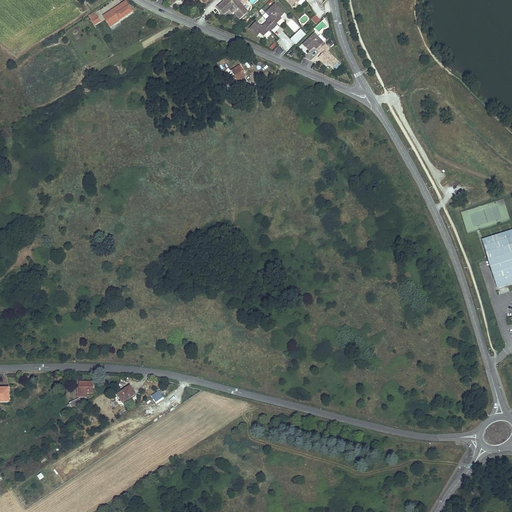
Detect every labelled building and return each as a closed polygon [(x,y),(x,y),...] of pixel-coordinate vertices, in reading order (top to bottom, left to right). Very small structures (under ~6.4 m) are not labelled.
[(237,0),(228,0),(218,9),(225,16),(228,14),(230,12),(233,16),(235,14),(241,21),(246,16),(236,4),(238,1),(237,0)] [(119,8),(118,7),(106,14),(113,24),(133,12),(126,1),(120,5),(121,7),(119,8)] [(238,1),(236,4),(246,16),(249,14),(238,1)] [(285,14),(276,5),(266,14),(270,18),(267,22),(268,23),(262,29),(257,24),(250,30),(257,38),(261,34),(264,38),(270,31),(271,32),(278,26),(277,25),(282,20),(281,19),(285,14)] [(310,19),(316,25),(320,20),(315,15),(310,19)] [(289,52),(306,34),(300,29),(291,39),(279,28),(276,31),(283,39),(279,43),(289,52)] [(314,34),(303,45),(310,52),(314,48),(317,50),(317,49),(323,55),(319,59),(326,65),(327,64),(328,65),(329,64),(333,68),(339,63),(327,51),(329,49),(314,34)] [(273,51),(279,46),(275,42),(269,47),(273,51)] [(231,71),(240,85),(246,81),(244,78),(246,76),(242,71),(243,70),(240,66),(231,71)] [(511,284),(511,231),(482,242),(497,289),(511,284)] [(79,382),(79,397),(86,397),(86,393),(93,393),(93,382),(79,382)] [(130,386),(118,395),(123,402),(129,398),(130,399),(136,395),(130,386)] [(9,388),(0,387),(0,401),(9,402),(9,388)] [(150,396),(157,404),(165,398),(158,390),(150,396)] [(69,414),(74,411),(76,411),(81,408),(80,405),(82,404),(79,398),(70,403),(70,404),(67,405),(69,410),(67,411),(69,414)]
